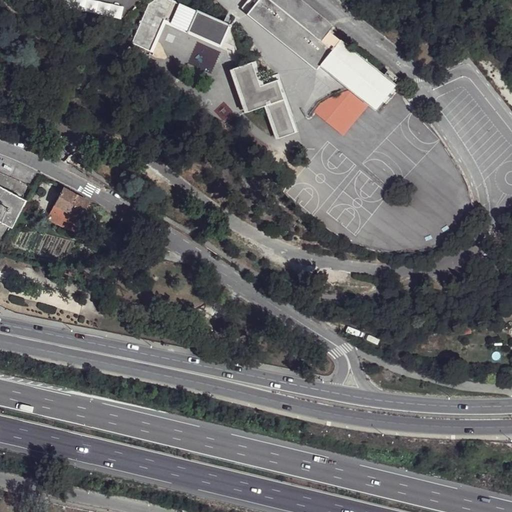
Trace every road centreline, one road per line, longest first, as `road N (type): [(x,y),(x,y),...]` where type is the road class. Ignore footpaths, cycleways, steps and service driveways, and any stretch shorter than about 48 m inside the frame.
road 1 (motorway): [(501,511),(0,392)]
road 2 (residential): [(0,144),(89,189),(344,353)]
road 3 (motorway): [(0,429),(341,511)]
road 4 (primary): [(174,368),(341,415),(511,425)]
road 5 (primary): [(174,368),(0,332)]
road 6 (residential): [(0,477),(160,511)]
road 7 (primary): [(329,392),(174,368)]
road 8 (primary): [(511,404),(369,399)]
